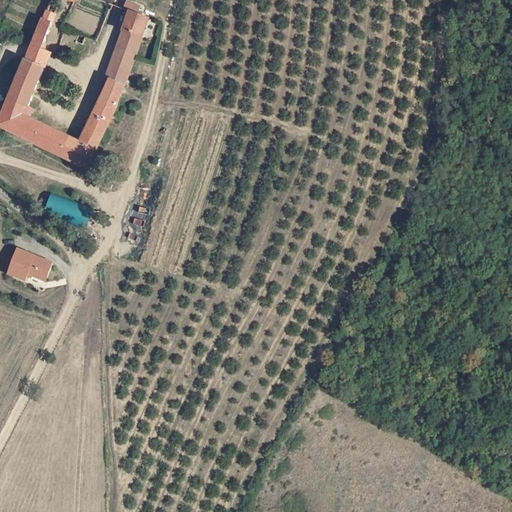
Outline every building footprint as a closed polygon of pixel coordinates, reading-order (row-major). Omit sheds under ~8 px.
[(90,0),(80,0),(72,24),(96,33),(106,5),(90,0)] [(47,11),(33,45),(42,49),(56,15),(47,11)] [(131,12),(124,29),(143,36),(149,19),(131,12)] [(135,57),(143,36),(124,29),(107,78),(110,79),(125,85),(135,57)] [(42,49),(33,45),(27,60),(45,67),(51,53),(42,49)] [(45,67),(27,60),(0,125),(87,167),(111,120),(118,105),(125,85),(110,79),(81,142),(31,117),(34,109),(29,106),(45,67)] [(142,234),(156,189),(135,183),(121,227),(142,234)] [(49,194),(43,213),(86,228),(92,208),(49,194)] [(12,249),(4,272),(20,277),(22,272),(40,278),(46,261),(12,249)]
